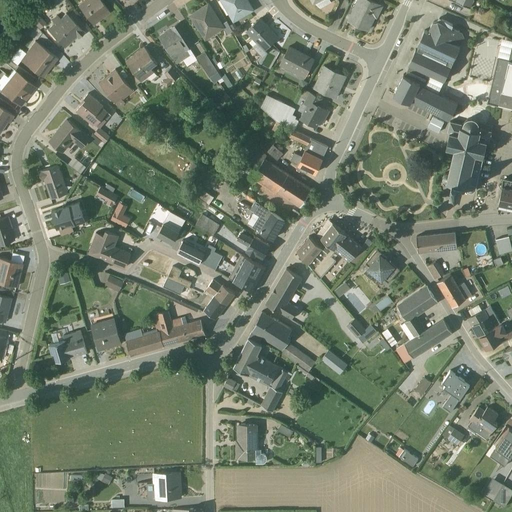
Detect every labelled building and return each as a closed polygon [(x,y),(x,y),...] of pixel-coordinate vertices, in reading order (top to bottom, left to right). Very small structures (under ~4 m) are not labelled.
[(92,25),(109,12),(107,10),(99,0),(83,0),(77,5),(92,25)] [(224,8),(232,22),(252,10),(246,0),(219,0),(217,1),(222,9),(224,8)] [(310,0),(313,3),(319,8),(330,2),(329,0),(310,0)] [(357,0),(347,20),(367,30),(376,13),(377,14),(381,6),(368,0),(357,0)] [(220,25),(208,4),(191,15),(206,39),(223,29),(227,35),(232,31),(226,21),(220,25)] [(53,23),(46,29),(63,47),(76,36),(78,38),(83,33),(65,13),(59,19),(56,15),(50,20),(53,23)] [(430,75),(444,81),(448,71),(458,67),(454,57),(455,55),(457,56),(460,49),(459,49),(464,39),(461,32),(451,27),(452,25),(438,18),(437,21),(432,22),(427,32),(424,30),(417,45),(418,45),(416,49),(415,49),(408,64),(403,75),(420,83),(425,85),(430,75)] [(28,19),(23,23),(28,28),(32,23),(28,19)] [(277,37),(259,19),(245,32),(252,39),(248,43),(252,46),(252,47),(261,57),(262,57),(267,52),(264,49),(277,37)] [(187,66),(196,60),(189,48),(193,45),(178,23),(158,36),(176,64),(182,60),(186,66),(187,66)] [(32,30),(25,25),(22,29),(24,30),(23,31),(28,35),(32,30)] [(18,48),(10,60),(17,65),(20,60),(42,77),(57,58),(34,41),(25,53),(18,48)] [(132,78),(136,84),(140,81),(141,82),(147,77),(150,80),(156,76),(151,68),(157,63),(144,47),(125,61),(135,75),(132,78)] [(289,47),(279,65),(304,78),(313,59),(289,47)] [(511,50),(510,50),(508,60),(497,58),(486,103),(511,109),(511,50)] [(221,78),(204,51),(196,57),(213,83),(221,78)] [(211,61),(216,70),(225,65),(222,61),(217,63),(214,59),(211,61)] [(345,76),(324,66),(313,88),(335,97),(345,76)] [(171,67),(164,72),(167,77),(161,81),(165,87),(178,78),(171,67)] [(118,73),(115,69),(109,74),(98,83),(119,108),(125,103),(122,100),(133,91),(122,79),(127,75),(122,69),(118,73)] [(3,74),(0,77),(0,90),(20,106),(34,87),(15,71),(9,79),(3,74)] [(448,120),(456,104),(419,85),(420,83),(403,75),(393,94),(410,103),(411,101),(448,120)] [(255,78),(252,85),(257,88),(261,81),(255,78)] [(321,99),(304,90),(300,97),(305,100),(302,104),(306,105),(299,118),(316,127),(321,118),(324,119),(328,111),(318,106),(321,99)] [(93,134),(104,143),(109,136),(100,128),(108,117),(105,114),(107,112),(101,107),(102,106),(87,93),(81,101),(82,103),(75,112),(92,126),(94,125),(98,128),(93,134)] [(295,109),(266,95),(260,107),(275,121),(294,129),(298,120),(295,119),(296,117),(292,114),(295,109)] [(216,108),(219,110),(227,99),(223,96),(220,100),(219,103),(219,104),(216,108)] [(395,98),(390,108),(402,114),(407,104),(395,98)] [(13,115),(0,107),(0,130),(6,121),(8,123),(13,115)] [(354,129),(362,133),(368,120),(361,116),(354,129)] [(442,175),(442,178),(442,179),(442,180),(443,181),(444,182),(446,182),(446,183),(451,184),(449,192),(459,195),(460,190),(461,190),(462,190),(463,190),(464,189),(465,188),(464,187),(465,187),(465,189),(466,190),(466,192),(468,192),(469,193),(470,193),(472,193),(473,192),(474,191),(474,189),(475,190),(486,142),(488,143),(492,126),(480,123),(479,128),(478,128),(478,126),(478,124),(477,122),(477,121),(476,120),(474,119),(473,118),(471,118),(469,118),(468,118),(466,119),(465,120),(464,120),(463,121),(463,123),(462,124),(449,121),(446,132),(449,133),(445,149),(453,150),(448,173),(447,173),(445,173),(443,173),(442,175)] [(66,120),(49,141),(63,152),(72,141),(81,148),(89,139),(66,120)] [(270,132),(274,134),(280,123),(275,121),(270,132)] [(305,172),(307,170),(314,173),(318,166),(319,167),(321,161),(321,160),(327,146),(289,128),(287,127),(284,134),(288,137),(306,146),(301,156),(294,153),(290,161),(297,164),(295,167),(305,172)] [(254,145),(238,167),(252,176),(251,177),(275,193),(276,192),(300,207),(311,189),(264,158),(266,155),(254,145)] [(273,145),(266,152),(276,160),(282,154),(273,145)] [(73,157),(67,164),(80,173),(85,166),(73,157)] [(193,163),(186,173),(206,187),(213,176),(193,163)] [(58,165),(38,171),(41,180),(44,179),(50,199),(67,193),(58,165)] [(498,205),(497,209),(511,212),(511,181),(503,179),(498,204),(498,205)] [(107,191),(100,187),(96,194),(107,200),(106,203),(112,206),(118,195),(108,189),(107,191)] [(212,197),(200,189),(196,196),(208,204),(212,197)] [(79,202),(51,211),(56,228),(71,224),(71,226),(85,222),(79,202)] [(254,210),(246,223),(272,238),(284,218),(255,202),(251,209),(254,210)] [(169,211),(160,205),(158,209),(167,214),(157,234),(172,243),(185,219),(169,210),(169,211)] [(201,214),(194,225),(212,235),(219,225),(201,214)] [(7,216),(0,218),(0,243),(14,240),(9,225),(10,224),(7,216)] [(335,250),(353,265),(366,250),(325,217),(314,233),(327,244),(335,250)] [(103,235),(96,232),(87,253),(124,267),(129,253),(114,247),(118,235),(105,230),(103,235)] [(457,248),(455,232),(454,232),(416,236),(418,252),(457,248)] [(252,239),(241,233),(236,241),(247,247),(245,250),(254,255),(255,253),(262,257),(269,245),(254,236),(252,239)] [(296,250),(319,278),(335,259),(330,256),(335,250),(327,244),(323,249),(308,236),(296,250)] [(495,240),(498,253),(511,250),(508,236),(495,240)] [(183,240),(177,252),(198,263),(204,251),(183,240)] [(208,245),(198,263),(251,291),(263,268),(243,257),(237,268),(222,260),(224,257),(212,251),(214,248),(208,245)] [(386,258),(376,249),(364,263),(368,266),(366,268),(381,282),(383,279),(387,283),(399,269),(389,261),(388,262),(384,259),(385,257),(386,258)] [(495,265),(502,262),(502,261),(500,256),(493,259),(495,265)] [(0,282),(16,286),(21,263),(0,257),(0,282)] [(427,266),(435,279),(441,275),(443,271),(439,264),(435,261),(427,266)] [(172,266),(167,278),(188,287),(190,282),(178,277),(181,270),(172,266)] [(301,277),(286,268),(265,303),(291,319),(298,308),(287,301),(301,277)] [(69,281),(67,273),(58,275),(60,283),(69,281)] [(450,274),(437,282),(452,307),(471,295),(463,283),(458,286),(450,274)] [(123,282),(109,275),(105,285),(118,292),(123,282)] [(214,294),(226,303),(234,293),(222,284),(221,286),(212,280),(205,289),(213,295),(214,294)] [(338,295),(348,286),(344,282),(334,290),(338,295)] [(180,285),(176,292),(186,297),(190,289),(180,285)] [(403,363),(451,332),(443,319),(426,330),(416,315),(436,301),(426,286),(396,305),(406,320),(399,325),(409,340),(395,349),(403,363)] [(508,293),(505,287),(498,291),(502,297),(508,293)] [(11,298),(0,294),(0,320),(4,322),(11,298)] [(226,303),(214,294),(202,310),(215,319),(226,303)] [(392,302),(387,295),(374,305),(379,311),(392,302)] [(481,310),(478,305),(467,310),(471,316),(468,318),(478,335),(494,326),(483,308),(481,310)] [(162,346),(204,334),(200,319),(186,323),(185,316),(171,320),(168,310),(152,315),(155,328),(157,328),(162,346)] [(281,353),(307,372),(315,362),(287,342),(290,337),(287,336),(291,329),(261,311),(261,312),(248,337),(258,343),(262,338),(281,349),(279,352),(281,353)] [(120,343),(113,317),(91,324),(98,349),(120,343)] [(479,337),(485,349),(493,345),(494,346),(511,335),(511,332),(509,328),(505,330),(501,324),(479,337)] [(130,356),(162,346),(157,328),(155,328),(141,333),(140,328),(123,333),(130,356)] [(75,355),(86,352),(80,330),(63,335),(61,331),(51,333),(53,343),(48,344),(51,353),(53,352),(56,361),(69,357),(69,358),(75,356),(75,355)] [(397,343),(391,336),(385,341),(391,348),(397,343)] [(258,343),(248,337),(233,366),(270,385),(259,406),(272,411),(282,393),(282,392),(278,390),(287,372),(291,374),(291,373),(292,373),(257,354),(261,345),(258,343)] [(511,363),(511,345),(510,347),(502,351),(506,357),(508,357),(511,363)] [(347,364),(328,349),(320,359),(339,374),(347,364)] [(469,384),(449,370),(441,382),(445,384),(443,388),(451,393),(442,406),(450,412),(469,384)] [(408,388),(417,379),(410,372),(401,381),(408,388)] [(430,382),(423,377),(413,390),(421,396),(430,382)] [(239,384),(227,378),(223,386),(234,392),(239,384)] [(484,411),(478,407),(468,420),(471,422),(471,421),(475,424),(477,422),(483,426),(480,431),(481,436),(487,440),(492,434),(491,432),(497,424),(493,421),(497,414),(487,407),(484,411)] [(292,430),(280,424),(277,431),(289,437),(292,430)] [(255,464),(262,464),(264,463),(266,460),(266,459),(266,456),(264,454),(262,453),(261,453),(260,449),(257,449),(257,425),(238,425),(238,446),(236,447),(236,458),(255,458),(255,464)] [(448,425),(442,435),(457,444),(458,443),(461,445),(465,439),(462,437),(463,434),(448,425)] [(504,466),(511,453),(511,430),(508,428),(489,456),(504,466)] [(417,459),(403,449),(398,457),(412,466),(417,459)] [(152,473),(152,482),(146,483),(147,498),(180,497),(179,472),(152,473)] [(108,485),(112,477),(105,473),(104,475),(99,473),(96,479),(108,485)] [(511,491),(511,489),(502,484),(493,500),(504,506),(511,491)] [(111,499),(112,507),(123,507),(123,499),(111,499)]
